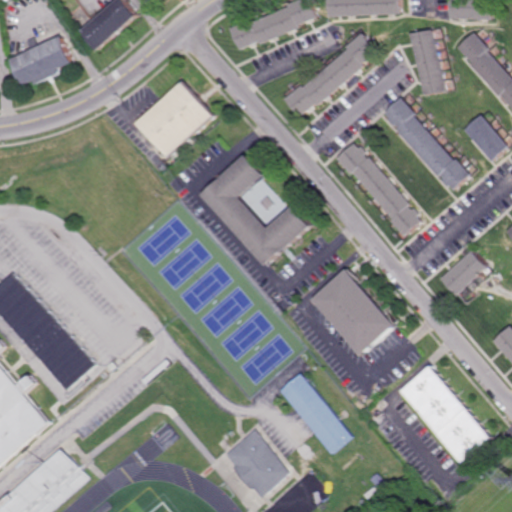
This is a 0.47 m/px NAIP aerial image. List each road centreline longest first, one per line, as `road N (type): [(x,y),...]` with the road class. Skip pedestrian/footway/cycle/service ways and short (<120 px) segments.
road 1 (residential): [(188,26),(511,400)]
road 2 (tertiary): [(0,127),(95,99),(220,0)]
